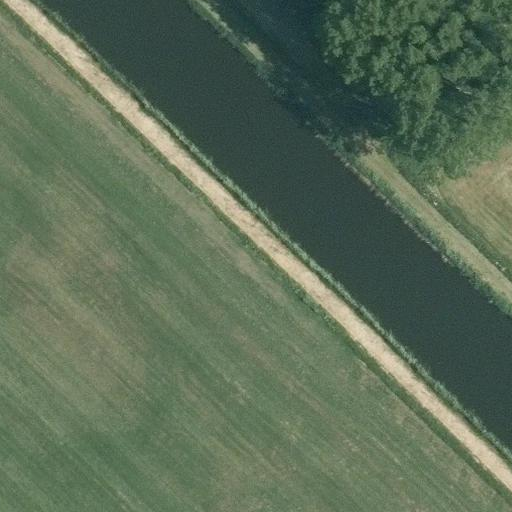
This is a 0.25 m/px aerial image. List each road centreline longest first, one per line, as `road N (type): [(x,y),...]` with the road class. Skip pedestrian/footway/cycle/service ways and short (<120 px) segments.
road 1 (track): [(511,284),(221,0)]
road 2 (track): [(301,0),(290,15),(372,102),(408,182)]
